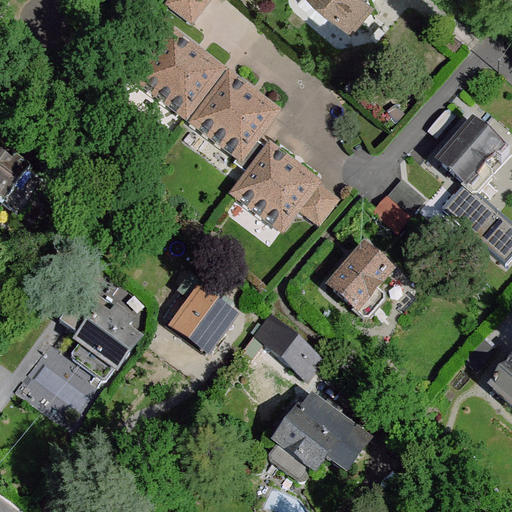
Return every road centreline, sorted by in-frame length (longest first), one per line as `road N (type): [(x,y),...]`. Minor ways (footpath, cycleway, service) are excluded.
road 1 (unknown): [(67,511),(80,478),(121,430),(198,384),(238,329)]
road 2 (residential): [(488,48),(370,183)]
